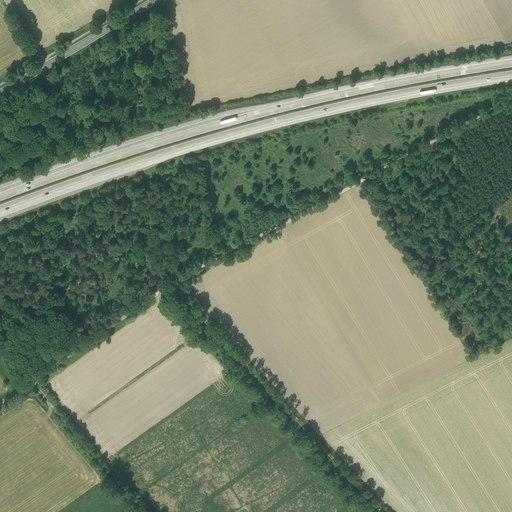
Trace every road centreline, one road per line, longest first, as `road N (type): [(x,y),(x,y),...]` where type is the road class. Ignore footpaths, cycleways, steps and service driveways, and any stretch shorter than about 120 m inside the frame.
road 1 (unclassified): [(0,403),(180,277),(511,94)]
road 2 (motorway): [(511,62),(245,116),(0,195)]
road 3 (motorway): [(0,207),(227,133),(511,74)]
road 4 (track): [(381,511),(170,284)]
road 5 (track): [(29,382),(140,511)]
road 6 (secondary): [(155,0),(46,65)]
